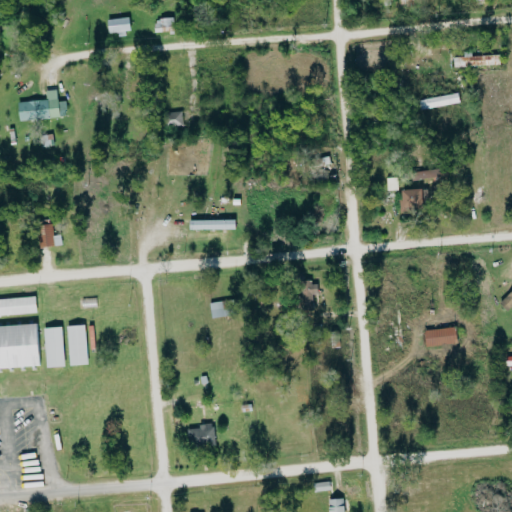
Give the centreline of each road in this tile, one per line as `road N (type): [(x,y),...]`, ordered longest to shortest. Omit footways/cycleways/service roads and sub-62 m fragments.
road 1 (residential): [(0,282),(511,235)]
road 2 (residential): [(160,484),(511,448)]
road 3 (residential): [(51,62),(334,34)]
road 4 (residential): [(374,511),(349,249)]
road 5 (residential): [(349,249),(332,0)]
road 6 (residential): [(162,511),(139,269)]
road 7 (residential): [(334,34),(511,19)]
road 8 (residential): [(0,498),(160,484)]
